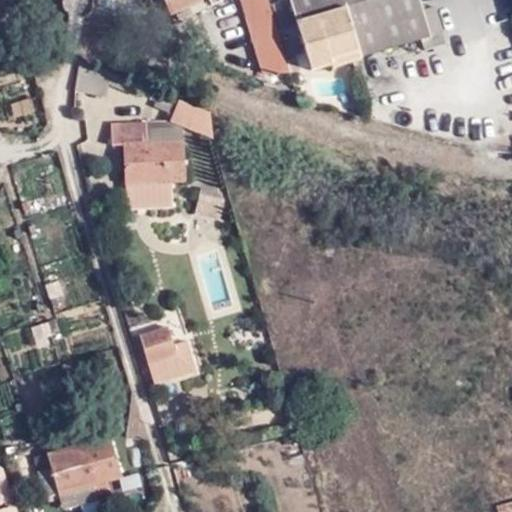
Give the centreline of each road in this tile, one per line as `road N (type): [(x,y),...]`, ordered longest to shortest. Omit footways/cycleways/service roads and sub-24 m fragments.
road 1 (residential): [(74,6),(62,98),(165,457)]
road 2 (unknown): [(411,92),(455,89),(471,78),(478,64),(464,0)]
